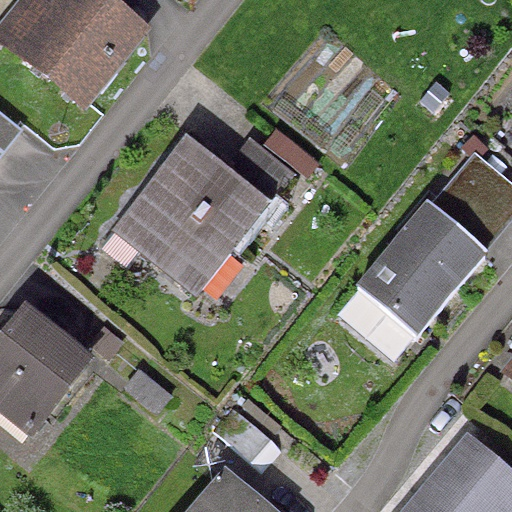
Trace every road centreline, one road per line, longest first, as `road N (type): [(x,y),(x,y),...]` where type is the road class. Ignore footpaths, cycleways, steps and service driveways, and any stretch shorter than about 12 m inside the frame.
road 1 (residential): [(0,264),(215,0)]
road 2 (residential): [(328,511),(511,292)]
